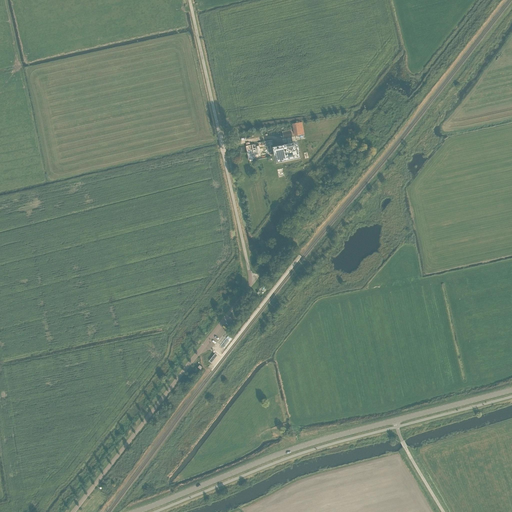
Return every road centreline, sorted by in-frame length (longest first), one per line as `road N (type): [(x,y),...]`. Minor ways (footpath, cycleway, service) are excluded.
road 1 (unclassified): [(72,511),(249,284),(189,0)]
road 2 (tertiary): [(134,511),(311,442),(511,389)]
